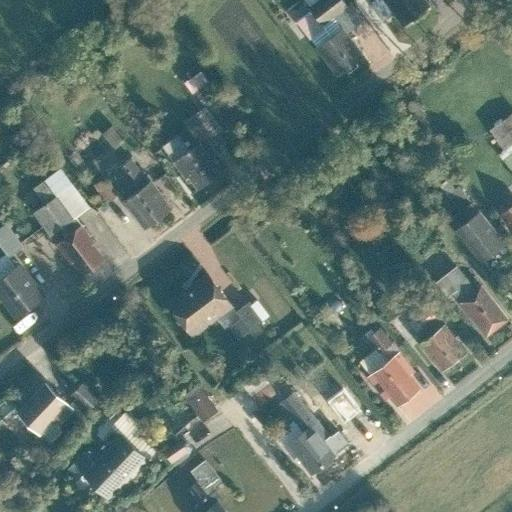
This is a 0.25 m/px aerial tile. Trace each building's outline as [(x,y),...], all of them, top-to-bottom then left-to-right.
[(323,23),(349,5),(345,0),(317,0),(311,5),(323,23)] [(430,4),(427,0),(385,0),(402,23),(430,4)] [(338,74),(366,54),(344,24),(316,44),(338,74)] [(313,101),(291,70),(265,89),(288,119),(313,101)] [(223,170),(201,140),(175,159),(198,189),(223,170)] [(50,232),(91,206),(63,163),(33,182),(44,200),(34,207),(50,232)] [(107,199),(117,194),(106,175),(96,180),(107,199)] [(172,207),(152,179),(124,199),(144,227),(172,207)] [(508,244),(481,209),(456,228),(483,263),(508,244)] [(106,256),(81,223),(56,242),(81,275),(106,256)] [(45,294),(20,261),(0,277),(0,298),(14,317),(45,294)] [(233,305),(208,272),(168,302),(193,336),(233,305)] [(510,318),(483,284),(461,301),(487,336),(510,318)] [(230,326),(239,338),(263,321),(248,302),(236,311),(241,317),(230,326)] [(426,333),(441,316),(430,306),(415,322),(426,333)] [(468,350),(446,323),(422,343),(445,370),(468,350)] [(422,390),(395,356),(371,374),(398,409),(422,390)] [(246,380),(254,402),(276,394),(268,371),(246,380)] [(83,381),(72,392),(88,408),(99,397),(83,381)] [(45,382),(17,412),(42,435),(70,405),(45,382)] [(203,419),(220,406),(202,383),(185,395),(203,419)] [(343,450),(316,419),(288,444),(315,474),(343,450)] [(148,457),(121,433),(84,475),(110,498),(148,457)] [(227,511),(218,501),(203,511),(227,511)]
